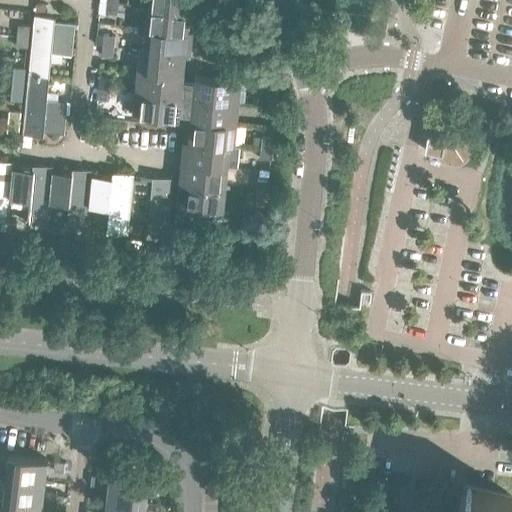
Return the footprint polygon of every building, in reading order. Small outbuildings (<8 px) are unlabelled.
[(148,0),(148,5),(194,9),(194,0),(148,0)] [(118,2),(107,1),(106,12),(117,13),(118,2)] [(194,9),(148,5),(146,26),(192,30),(194,9)] [(72,53),(73,41),(75,21),(49,19),(50,15),(46,14),(35,13),(32,41),(29,72),(49,74),(51,51),(72,53)] [(28,35),(29,24),(18,23),(17,34),(28,35)] [(146,26),(144,47),(185,51),(190,52),(192,30),(146,26)] [(27,46),(28,35),(17,34),(16,45),(27,46)] [(104,34),(103,41),(103,43),(114,44),(115,35),(104,34)] [(113,56),(114,44),(103,43),(102,55),(113,56)] [(185,51),(144,47),(140,47),(138,68),(183,73),(185,51)] [(23,78),(25,67),(14,66),(13,77),(23,78)] [(138,68),(135,90),(181,94),(183,73),(138,68)] [(49,74),(29,72),(23,131),(38,133),(38,129),(64,131),(67,99),(46,97),(49,74)] [(193,96),(238,100),(241,78),(195,74),(193,96)] [(109,88),(110,78),(99,76),(98,87),(109,88)] [(22,89),(23,78),(13,77),(11,88),(22,89)] [(108,99),(109,88),(98,87),(97,98),(108,99)] [(181,94),(135,90),(133,112),(178,116),(181,94)] [(276,105),(278,94),(266,93),(265,104),(276,105)] [(193,96),(190,117),(236,122),(238,100),(193,96)] [(275,115),(276,105),(265,104),(264,114),(275,115)] [(19,121),(20,110),(9,109),(8,120),(19,121)] [(236,122),(190,117),(188,139),(229,143),(234,143),(236,122)] [(18,131),(19,121),(8,120),(7,130),(18,131)] [(461,125),(460,125),(457,124),(453,124),(451,124),(448,124),(445,126),(443,126),(440,129),(439,130),(429,128),(425,148),(435,150),(435,152),(436,153),(437,155),(440,157),(441,159),(444,160),(447,162),(448,162),(452,163),(453,163),(457,162),(458,162),(460,162),(463,160),(464,159),(466,158),(468,156),(469,154),(471,151),(472,150),(472,148),(472,146),(473,143),(473,141),(472,140),(472,138),(471,136),(471,135),(470,133),(469,132),(468,131),(467,129),(464,127),(461,125)] [(272,148),(273,137),(262,136),(261,147),(272,148)] [(184,138),(181,160),(227,164),(229,143),(188,139),(184,138)] [(271,159),(272,148),(261,147),(260,158),(271,159)] [(12,164),(13,164),(13,160),(0,158),(0,219),(1,219),(8,220),(10,196),(9,196),(12,164)] [(181,160),(179,181),(225,186),(227,164),(181,160)] [(52,168),(53,168),(53,164),(38,163),(38,167),(13,164),(12,164),(9,196),(10,196),(30,198),(27,222),(47,224),(50,200),(49,200),(52,168)] [(92,172),(93,172),(93,168),(78,166),(78,171),(53,168),(52,168),(49,200),(50,200),(70,202),(67,226),(87,228),(89,204),(92,172)] [(132,176),(133,172),(118,170),(117,174),(93,172),(92,172),(89,204),(109,206),(107,230),(119,231),(127,232),(129,208),(132,176)] [(166,236),(172,176),(158,174),(157,178),(132,176),(129,208),(149,210),(147,234),(166,236)] [(268,191),(269,180),(258,179),(257,190),(268,191)] [(225,186),(179,181),(177,203),(183,204),(194,205),(223,208),(225,186)] [(267,202),(268,191),(257,190),(256,201),(267,202)] [(183,204),(182,217),(193,218),(194,205),(183,204)] [(15,227),(7,226),(7,228),(6,238),(14,239),(15,227)] [(85,247),(87,228),(77,227),(75,246),(85,247)] [(119,231),(118,239),(126,240),(126,237),(127,232),(119,231)] [(8,454),(6,476),(45,481),(48,459),(8,454)] [(66,461),(55,460),(54,470),(64,471),(66,461)] [(102,475),(92,474),(90,484),(101,485),(102,475)] [(6,476),(3,498),(43,502),(45,481),(6,476)] [(107,498),(146,503),(149,481),(109,476),(107,498)] [(508,511),(511,496),(511,494),(465,483),(457,511),(508,511)] [(66,505),(68,495),(57,494),(56,504),(66,505)] [(3,498),(1,511),(41,511),(43,502),(3,498)] [(145,511),(146,503),(107,498),(104,511),(145,511)]
